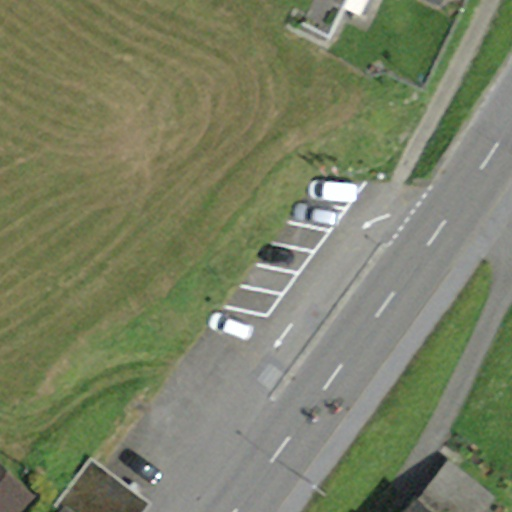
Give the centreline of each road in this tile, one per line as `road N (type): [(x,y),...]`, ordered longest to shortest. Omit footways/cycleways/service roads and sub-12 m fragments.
road 1 (primary): [(511,117),(231,511)]
road 2 (track): [(0,414),(38,419),(128,371),(190,371),(254,395)]
